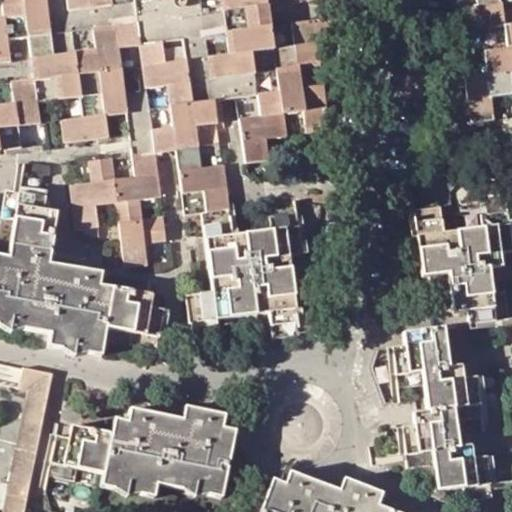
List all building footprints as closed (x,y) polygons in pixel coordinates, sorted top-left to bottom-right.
[(1,0),(4,17),(0,17),(0,149),(22,147),(19,126),(39,123),(38,102),(81,96),(84,118),(63,120),(66,141),(107,136),(105,115),(127,112),(131,141),(132,149),(133,155),(135,178),(113,180),(110,159),(89,162),(92,184),(71,186),(78,229),(98,226),(95,206),(116,203),(125,268),(147,264),(144,243),(166,240),(162,217),(141,220),(138,200),(160,197),(155,154),(176,151),(186,216),(201,214),(213,293),(187,297),(191,322),(270,312),(274,339),(300,336),(290,256),(301,254),(296,215),(271,218),(273,231),(233,236),(223,167),(202,168),(196,127),(218,124),(215,101),(258,95),(261,116),(240,119),(246,163),(268,160),(265,139),(286,136),(283,114),(304,111),(307,133),(329,130),(322,86),(301,89),(297,68),(321,65),(318,44),(338,41),(335,17),(291,24),(294,45),(273,48),(266,0),(1,0)] [(511,24),(504,26),(499,0),(477,0),(478,7),(456,10),(459,32),(481,30),(487,73),(464,77),(470,123),(493,120),(490,98),(511,95),(511,24)] [(422,73),(406,70),(403,90),(419,92),(422,73)] [(0,323),(2,313),(25,318),(23,329),(50,334),(48,346),(63,349),(65,337),(89,341),(87,354),(100,355),(104,328),(133,332),(130,347),(155,351),(161,311),(149,309),(151,296),(99,287),(101,274),(48,265),(56,213),(43,211),(45,198),(6,192),(2,217),(15,220),(8,259),(0,257),(0,323)] [(444,233),(441,207),(415,210),(422,276),(429,275),(431,293),(452,291),(455,312),(467,311),(469,323),(508,319),(506,293),(493,296),(488,268),(502,267),(500,254),(511,252),(511,243),(508,212),(482,215),(483,229),(444,233)] [(25,318),(2,313),(0,323),(0,325),(11,332),(23,329),(25,318)] [(448,368),(442,328),(404,333),(406,347),(393,348),(398,389),(426,386),(429,411),(414,413),(416,426),(403,428),(409,469),(434,465),(439,491),(463,488),(466,501),(492,499),(486,458),(473,460),(471,446),(459,447),(455,419),(481,416),(477,378),(463,380),(461,366),(448,368)] [(89,341),(65,337),(63,349),(74,357),(87,354),(89,341)] [(29,390),(4,511),(0,510),(0,511),(25,511),(52,374),(26,368),(22,389),(29,390)] [(184,475),(209,481),(206,494),(219,498),(233,431),(221,429),(226,405),(213,402),(211,414),(185,408),(182,421),(130,411),(127,423),(114,421),(111,436),(72,427),(70,440),(55,437),(48,475),(73,481),(76,468),(102,474),(99,486),(115,490),(116,476),(142,482),(140,494),(153,496),(155,484),(181,489),(184,475)] [(283,485),(271,480),(259,511),(390,511),(376,507),(381,494),(343,480),(339,491),(288,472),(283,485)] [(209,481),(184,475),(181,489),(194,496),(206,494),(209,481)] [(142,482),(116,476),(115,490),(127,495),(140,494),(142,482)]
